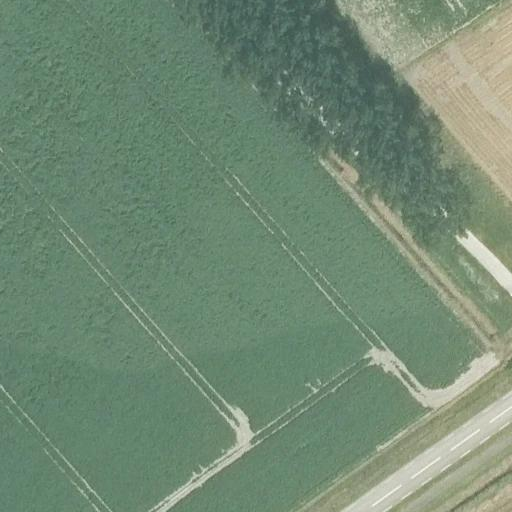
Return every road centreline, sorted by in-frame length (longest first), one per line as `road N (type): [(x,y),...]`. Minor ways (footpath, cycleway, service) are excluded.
road 1 (unclassified): [(511,288),(442,217),(317,114),(211,0)]
road 2 (secondary): [(511,406),(362,511)]
